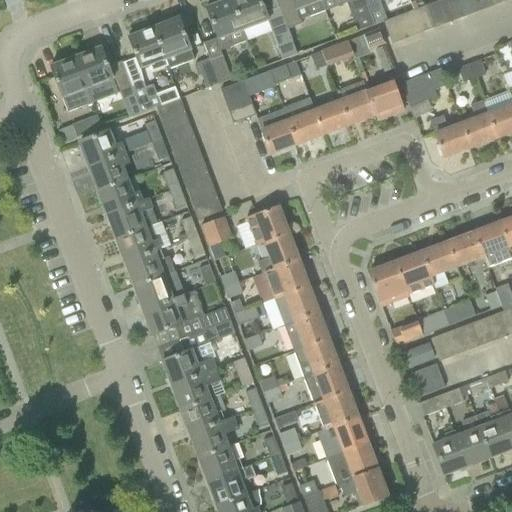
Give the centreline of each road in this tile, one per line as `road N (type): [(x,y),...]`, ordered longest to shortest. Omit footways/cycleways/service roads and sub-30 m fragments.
road 1 (residential): [(121,376),(21,106)]
road 2 (residential): [(434,511),(338,265)]
road 3 (residential): [(338,265),(305,182),(403,145),(429,205)]
road 4 (residential): [(21,106),(4,70),(8,49),(119,0)]
road 5 (residential): [(171,511),(121,376)]
road 6 (residential): [(0,425),(121,376)]
